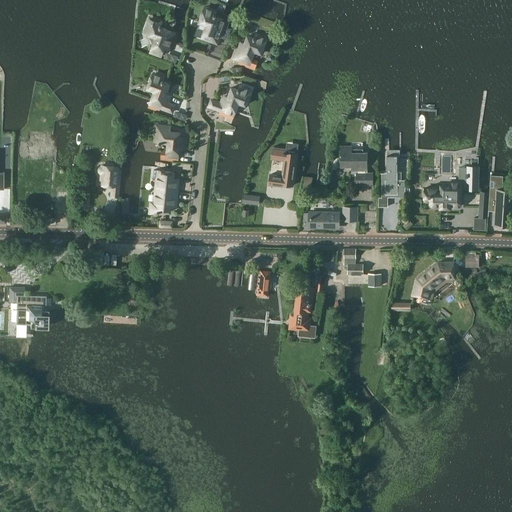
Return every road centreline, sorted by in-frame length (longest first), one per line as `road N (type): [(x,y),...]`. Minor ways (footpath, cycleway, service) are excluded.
road 1 (tertiary): [(195,238),(511,245)]
road 2 (tertiary): [(0,232),(195,238)]
road 3 (residential): [(195,238),(199,61)]
